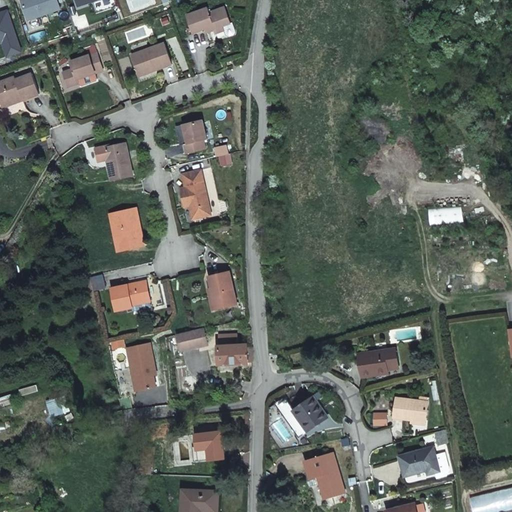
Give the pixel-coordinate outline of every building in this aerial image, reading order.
[(57,0),(20,0),(28,19),(60,8),(57,0)] [(214,30),(215,33),(224,30),(222,26),(229,23),(223,7),(208,12),(206,8),(186,15),(193,33),(206,28),(207,32),(214,30)] [(0,42),(3,41),(8,55),(22,50),(7,10),(0,12),(0,42)] [(231,22),(229,23),(222,26),(224,30),(225,34),(229,36),(233,34),(235,31),(231,22)] [(164,43),(131,54),(138,72),(154,66),(155,69),(171,64),(164,43)] [(63,72),(68,86),(78,82),(77,79),(88,75),(102,70),(96,53),(93,45),(85,48),(88,56),(71,62),(73,68),(63,72)] [(138,72),(139,75),(155,69),(154,66),(138,72)] [(14,76),(0,81),(0,102),(1,104),(21,97),(22,100),(39,94),(31,73),(15,79),(14,76)] [(1,104),(2,107),(22,100),(21,97),(1,104)] [(206,138),(202,120),(182,125),(187,143),(183,144),(185,152),(204,148),(203,139),(206,138)] [(183,144),(187,143),(182,125),(175,126),(179,145),(183,144)] [(132,175),(125,142),(107,146),(107,145),(95,148),(98,161),(106,159),(110,158),(111,164),(108,164),(111,180),(132,175)] [(185,187),(180,188),(184,203),(188,201),(189,205),(193,218),(210,214),(200,170),(182,174),(185,187)] [(135,208),(110,214),(116,242),(121,241),(123,249),(141,245),(138,232),(141,231),(135,208)] [(237,303),(228,271),(208,276),(211,288),(214,287),(219,307),(237,303)] [(145,280),(111,288),(116,310),(132,306),(131,301),(149,298),(145,280)] [(214,309),(219,307),(214,287),(211,288),(209,289),(214,309)] [(133,310),(151,306),(149,298),(131,301),(132,306),(133,310)] [(180,351),(205,345),(201,329),(190,331),(176,335),(180,351)] [(247,362),(246,347),(246,345),(218,346),(219,364),(247,362)] [(359,354),(362,377),(374,375),(374,372),(388,370),(398,368),(395,348),(359,354)] [(280,354),(269,354),(268,366),(280,366),(280,354)] [(293,411),(307,431),(327,417),(312,397),(293,411)] [(427,401),(396,397),(393,417),(411,419),(424,421),(427,401)] [(7,418),(11,429),(29,422),(25,411),(7,418)] [(438,444),(447,442),(445,432),(436,434),(438,444)] [(139,472),(151,475),(157,440),(146,438),(139,472)] [(432,447),(399,456),(404,476),(426,470),(428,474),(434,472),(439,471),(434,455),(432,447)] [(448,468),(444,452),(434,455),(439,471),(434,472),(436,478),(446,476),(448,468)] [(337,495),(344,492),(335,462),(330,464),(328,458),(327,454),(304,461),(308,472),(315,470),(317,474),(324,498),(327,498),(337,495)] [(337,462),(335,456),(328,458),(330,464),(335,462),(337,462)] [(496,511),(511,508),(511,487),(471,498),(474,511),(496,511)] [(216,511),(218,491),(182,489),(181,511),(216,511)] [(329,505),(339,502),(337,495),(327,498),(329,505)] [(386,510),(386,511),(416,511),(414,503),(386,510)]
